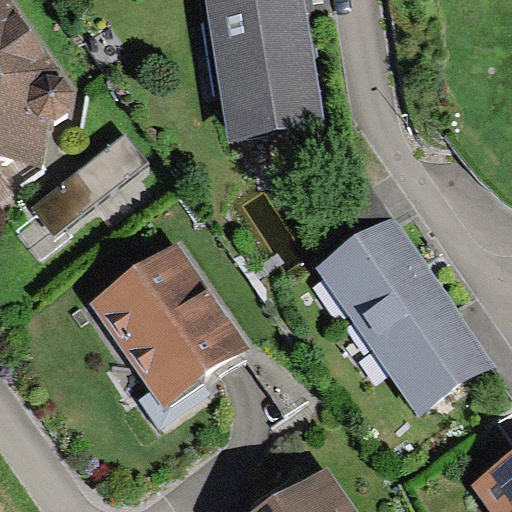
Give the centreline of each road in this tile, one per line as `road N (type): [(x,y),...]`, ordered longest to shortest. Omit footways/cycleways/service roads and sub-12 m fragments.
road 1 (residential): [(364,0),(392,150),(476,265),(511,291)]
road 2 (residential): [(69,511),(0,412)]
